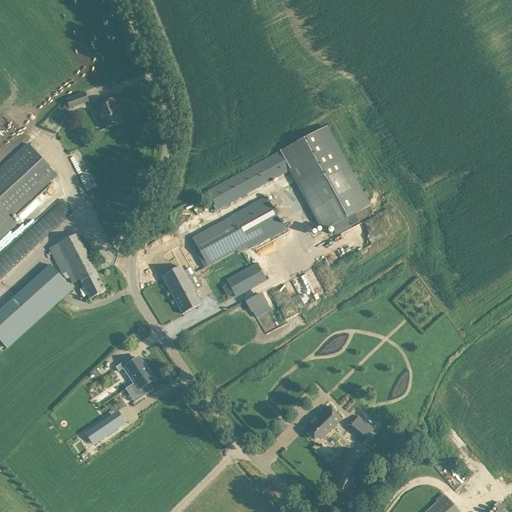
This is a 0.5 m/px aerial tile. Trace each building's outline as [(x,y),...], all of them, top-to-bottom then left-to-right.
[(85,93),(66,100),(70,108),(88,101),(85,93)] [(96,105),(105,129),(122,123),(113,99),(96,105)] [(323,232),(371,206),(327,126),(280,152),(217,187),(208,192),(218,209),(227,205),(289,171),(323,232)] [(0,237),(16,223),(10,217),(56,175),(28,144),(0,169),(0,237)] [(201,233),(193,238),(202,255),(208,266),(236,251),(241,248),(247,245),(249,249),(284,230),(282,226),(267,198),(201,233)] [(0,277),(2,279),(38,243),(25,231),(0,255),(0,277)] [(90,299),(97,296),(106,291),(77,234),(49,248),(62,274),(67,272),(73,283),(80,280),(90,299)] [(173,249),(153,260),(182,314),(201,304),(193,287),(188,279),(195,275),(179,245),(173,249)] [(226,280),(236,297),(265,281),(256,264),(226,280)] [(50,265),(0,310),(0,339),(7,347),(72,289),(50,265)] [(260,292),(244,302),(251,313),(267,303),(260,292)] [(125,361),(116,367),(119,372),(123,369),(133,384),(125,389),(134,402),(153,390),(149,383),(153,380),(144,367),(138,358),(128,364),(125,361)] [(74,434),(125,384),(110,368),(59,418),(74,434)] [(329,406),(304,430),(311,437),(314,440),(318,436),(320,439),(321,439),(342,419),(329,406)] [(111,416),(86,433),(94,444),(119,428),(119,427),(111,416)] [(351,425),(348,428),(357,435),(361,438),(359,440),(363,443),(374,429),(359,417),(358,416),(351,425)] [(337,472),(330,488),(349,497),(354,488),(367,457),(347,448),(340,466),(337,472)]
